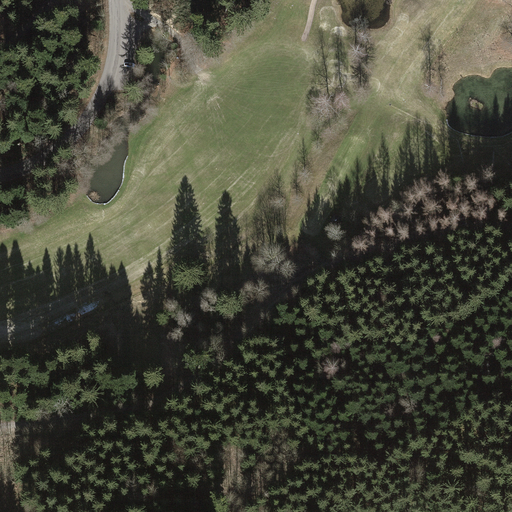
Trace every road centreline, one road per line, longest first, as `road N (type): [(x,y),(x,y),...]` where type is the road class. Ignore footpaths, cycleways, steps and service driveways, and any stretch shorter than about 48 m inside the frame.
road 1 (track): [(511,226),(444,232),(305,278),(194,380),(147,406),(0,427)]
road 2 (tertiary): [(0,175),(53,152),(94,108),(113,57),(115,0)]
